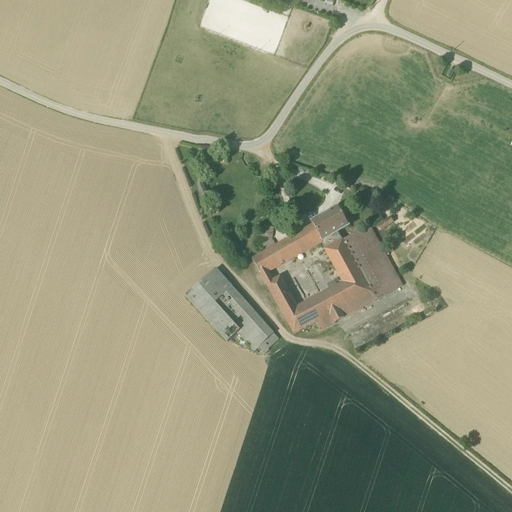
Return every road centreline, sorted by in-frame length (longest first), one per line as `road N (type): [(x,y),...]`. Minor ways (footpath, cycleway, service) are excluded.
road 1 (unclassified): [(0,82),(71,113),(241,150),(271,139),(321,62),(368,27),(511,88)]
road 2 (track): [(164,134),(203,243),(287,340),(322,346),(358,366),(511,494)]
